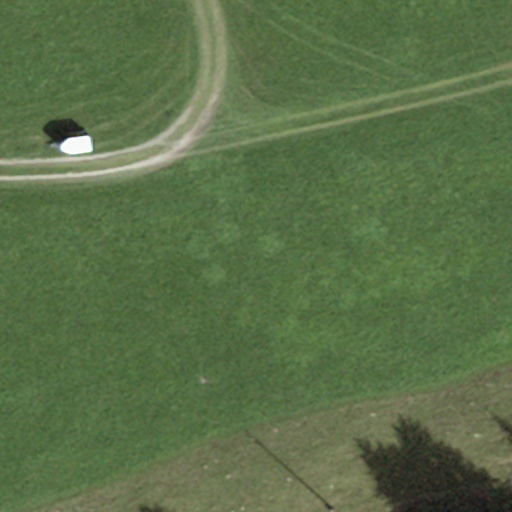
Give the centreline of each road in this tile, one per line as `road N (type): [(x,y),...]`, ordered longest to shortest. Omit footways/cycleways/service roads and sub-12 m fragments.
road 1 (track): [(140,155),(511,77)]
road 2 (track): [(140,155),(188,122),(213,83),(216,0)]
road 3 (track): [(0,165),(140,155)]
